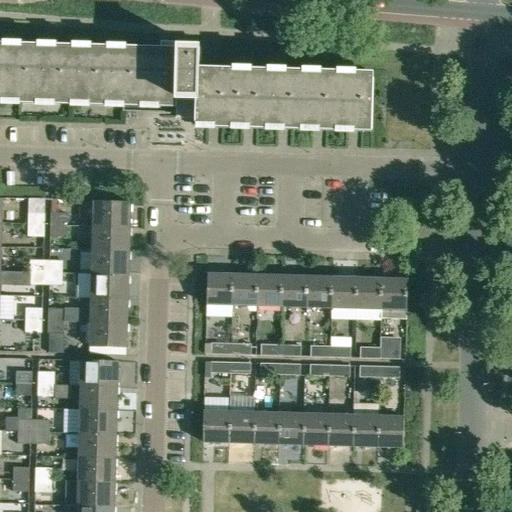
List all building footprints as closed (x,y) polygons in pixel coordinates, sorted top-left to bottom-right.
[(183,94),(187,94),(196,94),(195,123),(372,128),(373,77),(200,72),(201,46),(160,45),(160,52),(0,46),(0,98),(123,102),(122,109),(134,110),(134,102),(158,103),(158,109),(183,109),(183,94)] [(94,200),(93,226),(129,227),(130,201),(94,200)] [(28,212),(28,224),(44,225),(44,212),(28,212)] [(67,213),(50,213),(50,225),(66,225),(67,213)] [(44,237),(44,225),(28,224),(27,236),(44,237)] [(50,225),(50,237),(66,237),(66,225),(50,225)] [(93,226),(92,250),(129,251),(129,227),(93,226)] [(128,275),(129,251),(92,250),(92,274),(128,275)] [(30,273),(46,273),(46,261),(43,261),(31,261),(30,273)] [(46,261),(46,273),(62,274),(62,262),(49,261),(46,261)] [(232,273),(207,272),(206,304),(231,305),(232,273)] [(40,285),(46,285),(46,273),(30,273),(30,285),(40,285)] [(62,274),(46,273),(46,285),(48,285),(61,286),(62,274)] [(257,274),(232,273),(231,305),(256,305),(257,274)] [(92,274),(91,298),(127,299),(128,275),(92,274)] [(281,274),(257,274),(256,305),(281,306),(281,274)] [(281,274),(281,306),(306,307),(306,275),(281,274)] [(331,276),(306,275),(306,307),(331,307),(331,276)] [(356,276),(331,276),(331,307),(356,308),(356,276)] [(381,277),(356,276),(356,308),(380,308),(380,309),(381,277)] [(381,277),(380,309),(380,308),(380,318),(381,318),(381,317),(404,317),(404,318),(405,318),(406,278),(381,277)] [(91,298),(90,322),(127,323),(127,299),(91,298)] [(48,321),(65,321),(80,322),(80,309),(48,308),(48,321)] [(24,309),(24,321),(39,321),(40,309),(24,309)] [(39,333),(39,321),(24,321),(23,333),(39,333)] [(64,334),(65,321),(48,321),(47,333),(64,334)] [(127,323),(90,322),(90,347),(126,348),(127,323)] [(231,343),(213,343),(213,354),(231,354),(231,343)] [(250,344),(231,343),(231,354),(250,355),(250,344)] [(261,345),(261,355),(281,356),(281,345),(261,345)] [(281,345),(281,356),(301,356),(301,346),(281,345)] [(330,357),(331,347),(310,346),(310,356),(330,357)] [(351,347),(331,347),(330,357),(351,357),(351,347)] [(357,347),(357,358),(379,358),(379,347),(357,347)] [(402,348),(379,347),(379,358),(401,359),(402,348)] [(81,361),(81,385),(116,386),(117,362),(81,361)] [(231,362),(212,362),(212,373),(231,373),(231,362)] [(249,374),(250,363),(231,362),(231,373),(249,374)] [(279,364),(250,363),(249,374),(279,375),(279,364)] [(304,375),(304,364),(279,364),(279,375),(304,375)] [(329,365),(304,364),(304,375),(329,376),(329,365)] [(329,365),(329,376),(350,376),(350,365),(329,365)] [(357,376),(379,377),(379,366),(357,366),(357,376)] [(401,367),(379,366),(379,377),(401,378),(401,367)] [(15,372),(15,385),(30,385),(30,373),(15,372)] [(54,373),(39,372),(39,385),(54,385),(54,373)] [(30,385),(15,385),(15,396),(30,396),(30,385)] [(54,385),(39,385),(38,396),(53,397),(54,385)] [(116,410),(116,386),(81,385),(80,409),(116,410)] [(80,409),(79,433),(115,434),(116,410),(80,409)] [(202,442),(227,442),(228,412),(203,411),(202,442)] [(227,442),(252,443),(253,412),(228,412),(227,442)] [(252,443),(277,444),(278,413),(253,412),(252,443)] [(303,414),(278,413),(277,444),(302,444),(303,414)] [(302,444),(327,445),(328,414),(303,414),(302,444)] [(327,445),(352,446),(353,415),(328,414),(327,445)] [(378,416),(353,415),(352,446),(377,446),(378,416)] [(377,446),(402,447),(403,416),(378,416),(377,446)] [(18,432),(34,432),(34,420),(29,420),(18,420),(18,432)] [(34,432),(50,433),(50,421),(38,420),(34,420),(34,432)] [(18,444),(28,444),(34,444),(34,432),(18,432),(18,444)] [(34,432),(34,444),(37,444),(49,445),(50,433),(34,432)] [(114,458),(115,434),(79,433),(79,457),(114,458)] [(79,457),(78,481),(114,482),(114,458),(79,457)] [(12,468),(11,481),(27,481),(28,468),(12,468)] [(36,468),(36,480),(52,480),(53,468),(36,468)] [(52,493),(52,480),(36,480),(35,492),(52,493)] [(27,481),(11,481),(11,492),(27,492),(27,481)] [(77,505),(113,506),(114,482),(78,481),(77,505)]
